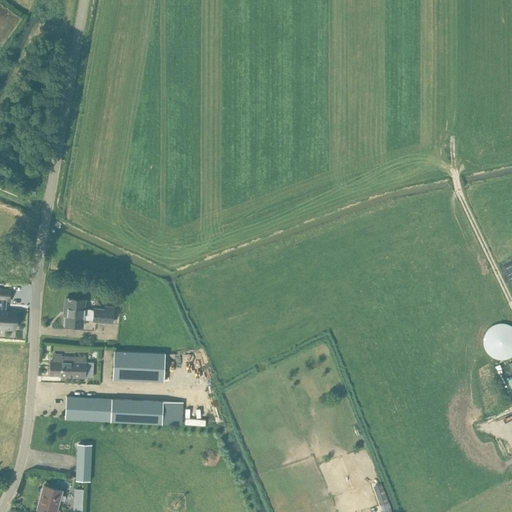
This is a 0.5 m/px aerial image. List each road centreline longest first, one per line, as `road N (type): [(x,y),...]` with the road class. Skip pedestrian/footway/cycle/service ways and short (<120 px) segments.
road 1 (unclassified): [(37,272),(84,0)]
road 2 (unclassified): [(0,511),(25,444),(37,272)]
